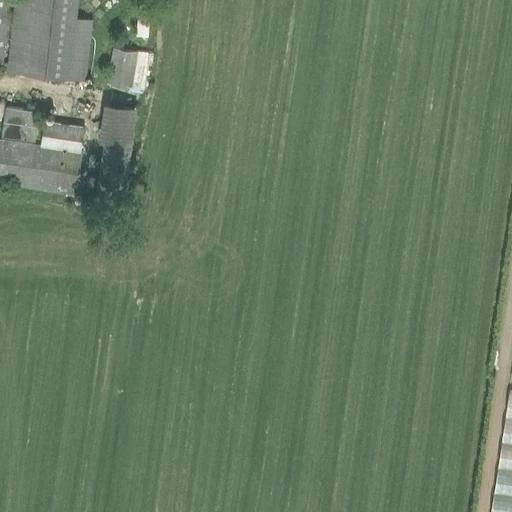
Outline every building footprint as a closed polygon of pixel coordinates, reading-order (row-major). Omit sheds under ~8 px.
[(0,0),(0,63),(3,64),(10,0),(0,0)] [(15,0),(7,71),(86,80),(93,19),(78,17),(80,0),(15,0)] [(146,5),(145,33),(156,33),(156,5),(146,5)] [(114,47),(108,82),(131,86),(137,51),(114,47)] [(118,100),(105,187),(135,191),(147,105),(118,100)] [(42,145),(0,138),(0,182),(76,194),(82,151),(85,127),(45,120),(42,145)] [(511,511),(511,390),(495,511),(511,511)]
